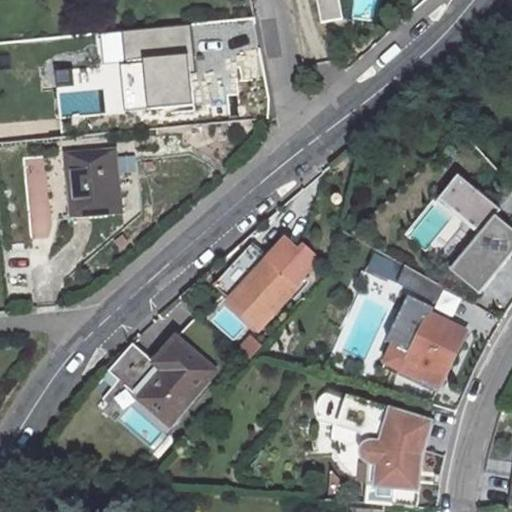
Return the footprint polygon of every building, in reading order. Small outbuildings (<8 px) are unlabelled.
[(317,0),(322,24),(345,20),(341,0),(317,0)] [(195,25),(131,31),(135,67),(130,68),(134,112),(203,106),(195,25)] [(71,218),(122,213),(115,149),(65,154),(71,218)] [(501,214),(462,179),(442,201),(481,236),(452,269),(479,294),(511,258),(511,233),(496,219),(501,214)] [(258,329),(299,284),(274,261),(259,277),(256,275),(231,303),(258,329)] [(446,287),(409,267),(401,281),(438,301),(446,287)] [(435,310),(410,298),(388,342),(396,346),(413,355),(432,316),(435,310)] [(432,316),(413,355),(396,346),(385,368),(437,393),(468,333),(432,316)] [(112,372),(141,398),(170,424),(216,371),(177,337),(156,362),(136,344),(112,372)] [(361,402),(322,390),(320,395),(315,398),(312,404),(312,410),(315,416),(314,419),(332,424),(331,431),(330,437),(331,444),(333,450),(329,450),(330,456),(333,462),(335,466),(342,474),(361,402)] [(415,417),(361,402),(342,474),(349,478),(357,480),(379,482),(378,490),(398,489),(397,505),(417,507),(420,467),(405,466),(415,417)] [(427,420),(415,417),(405,466),(420,467),(427,420)]
